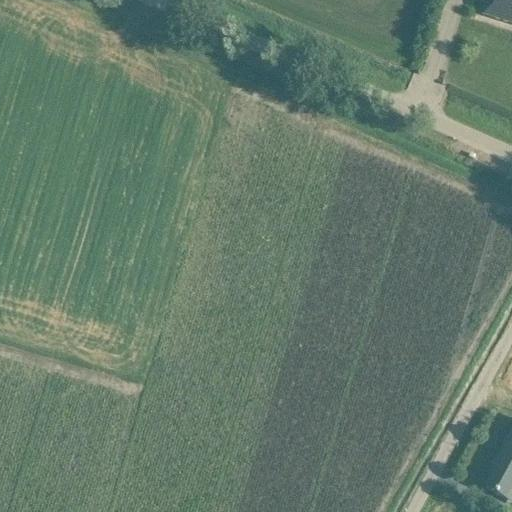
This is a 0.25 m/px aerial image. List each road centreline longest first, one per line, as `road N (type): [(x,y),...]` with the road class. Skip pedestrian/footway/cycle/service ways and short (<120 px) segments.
road 1 (unclassified): [(511,160),(152,0)]
road 2 (unclassified): [(413,511),(511,336)]
road 3 (unknown): [(456,0),(413,116)]
